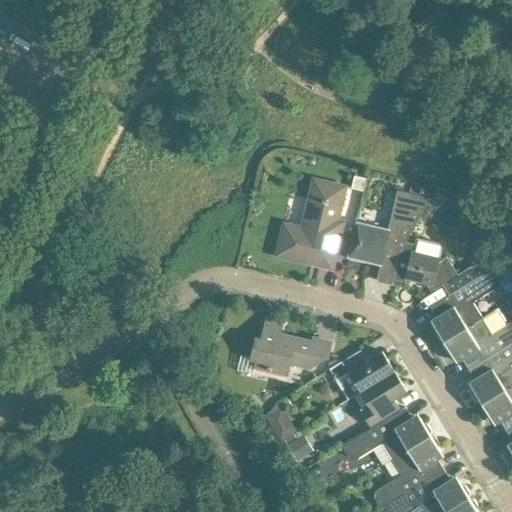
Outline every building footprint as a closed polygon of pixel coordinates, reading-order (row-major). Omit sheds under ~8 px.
[(285,239),(283,238),(281,238),(277,255),(308,263),(308,259),(333,265),(343,222),(337,220),(345,187),(314,179),(302,228),(288,225),(285,239)] [(377,279),(393,283),(400,252),(406,242),(430,198),(398,190),(389,229),(356,221),(347,258),(380,266),(377,279)] [(400,252),(393,283),(392,285),(404,288),(406,279),(426,284),(430,281),(434,288),(435,289),(443,285),(460,274),(459,273),(458,274),(446,256),(439,261),(442,249),(439,244),(417,238),(415,244),(406,242),(400,252)] [(499,251),(487,258),(493,268),(505,260),(499,251)] [(487,258),(472,267),(478,277),(493,268),(487,258)] [(443,341),(444,341),(482,318),(472,302),(498,286),(500,279),(493,268),(478,277),(449,295),(430,307),(439,321),(433,325),(436,329),(435,333),(439,340),(443,341)] [(460,355),(468,369),(511,342),(511,320),(507,324),(498,308),(482,318),(444,341),(444,342),(443,346),(447,353),(451,354),(454,358),(460,355)] [(327,358),(331,343),(313,338),(312,342),(279,334),(283,322),(267,318),(261,340),(256,339),(252,358),(257,359),(255,367),(287,374),(291,357),(308,361),(306,366),(312,368),(327,358)] [(481,403),(482,403),(511,384),(511,366),(511,364),(511,363),(511,342),(468,369),(477,383),(472,387),(474,391),(473,396),(477,402),(481,403)] [(349,399),(354,396),(395,371),(383,351),(367,360),(361,350),(330,369),(337,380),(349,399)] [(360,410),(371,428),(401,409),(394,399),(407,391),(395,371),(354,396),(362,408),(360,410)] [(511,384),(482,403),(482,404),(481,409),(485,415),(490,416),(492,421),(498,417),(506,431),(511,427),(511,384)] [(382,443),(392,459),(430,435),(430,434),(431,430),(427,424),(423,423),(420,418),(415,422),(406,407),(401,410),(401,409),(371,428),(342,446),(349,457),(356,459),(382,443)] [(294,432),(284,438),(297,461),(311,452),(300,436),(297,438),(294,432)] [(430,435),(392,459),(401,474),(376,490),(374,498),(381,508),(444,469),(436,455),(441,452),(438,447),(439,443),(435,437),(431,436),(430,435)] [(409,511),(420,505),(424,511),(444,511),(469,497),(469,496),(470,492),(466,486),(461,485),(459,480),(453,484),(444,469),(381,508),(382,511),(409,511)] [(478,511),(477,509),(478,505),(474,499),(469,498),(469,497),(444,511),(478,511)]
